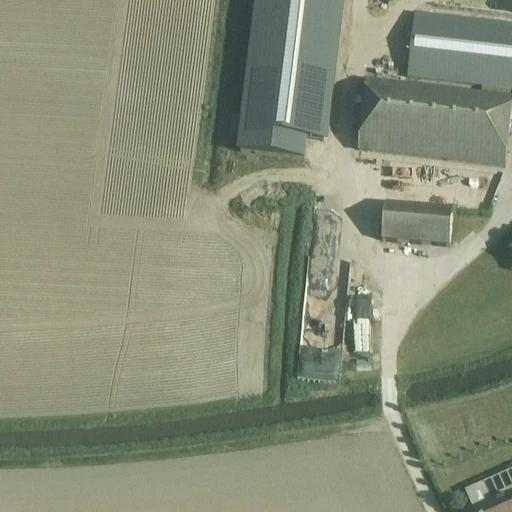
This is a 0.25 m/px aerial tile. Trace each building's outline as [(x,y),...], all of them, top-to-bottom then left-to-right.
[(259,0),(241,155),(304,162),(307,142),(324,144),(342,0),(259,0)] [(511,27),(416,17),(408,79),(484,88),(483,96),(367,83),(358,152),(505,170),(511,115),(511,27)] [(453,213),(433,211),(385,206),(384,223),(382,243),(450,249),(453,213)] [(304,389),(337,390),(340,335),(307,333),(304,389)] [(511,511),(511,473),(511,474),(485,486),(493,506),(479,511),(511,511)]
